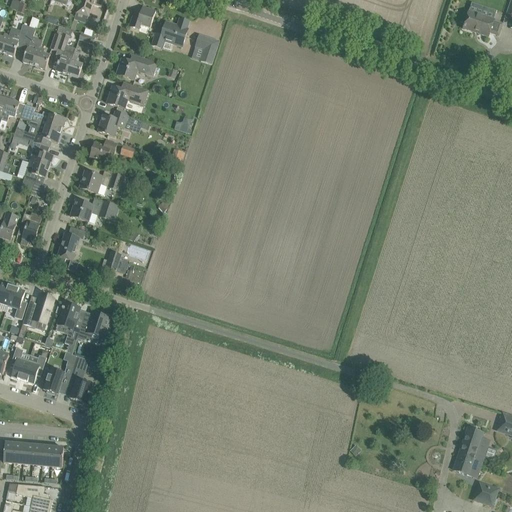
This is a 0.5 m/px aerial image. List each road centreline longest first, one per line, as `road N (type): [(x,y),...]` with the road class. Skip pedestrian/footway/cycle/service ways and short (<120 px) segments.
road 1 (residential): [(444,471),(455,422),(445,402),(35,274)]
road 2 (tertiary): [(511,98),(217,0)]
road 3 (residential): [(35,274),(90,105)]
